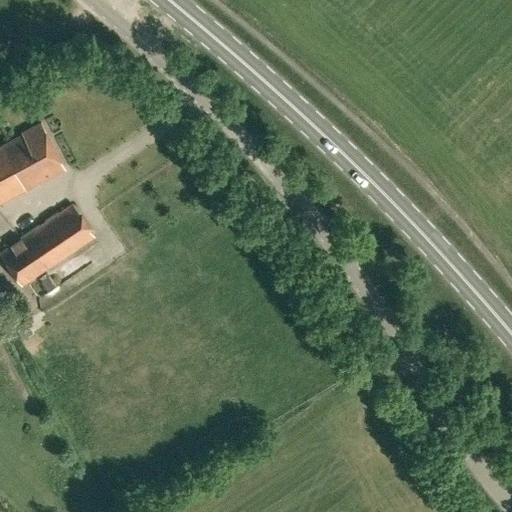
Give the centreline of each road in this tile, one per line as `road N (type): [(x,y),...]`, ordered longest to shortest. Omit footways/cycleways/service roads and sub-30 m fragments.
road 1 (unclassified): [(502,496),(295,204),(92,0)]
road 2 (primary): [(511,337),(379,192),(166,0)]
